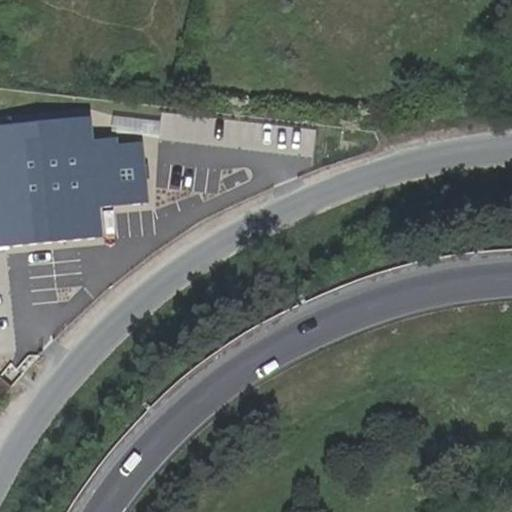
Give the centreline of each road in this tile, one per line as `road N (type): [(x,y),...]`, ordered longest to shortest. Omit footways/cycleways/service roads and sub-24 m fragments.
road 1 (residential): [(0,479),(26,432),(132,304),(197,258),(352,181),(441,158),(511,151)]
road 2 (motorway): [(511,278),(348,313),(270,349),(141,453),(98,511)]
